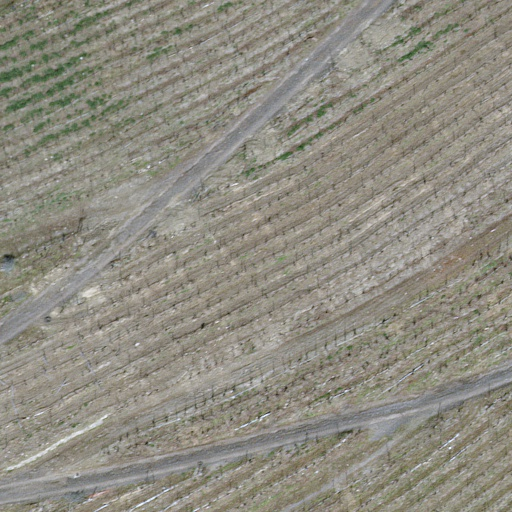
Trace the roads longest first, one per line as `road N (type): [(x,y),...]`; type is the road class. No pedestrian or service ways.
road 1 (track): [(38,495),(478,266),(511,240)]
road 2 (track): [(511,381),(427,411),(0,504)]
road 3 (track): [(0,329),(150,226),(386,0)]
road 4 (track): [(427,411),(257,511)]
road 5 (track): [(150,226),(0,260)]
